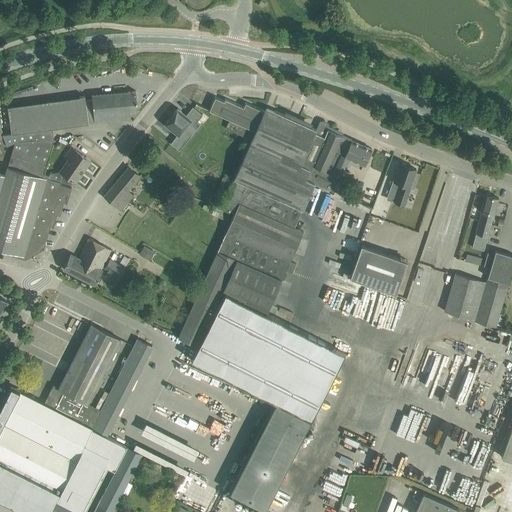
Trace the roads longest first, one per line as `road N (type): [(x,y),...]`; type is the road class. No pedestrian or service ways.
road 1 (unclassified): [(187,73),(274,84),(511,182)]
road 2 (secondary): [(511,143),(312,69),(234,50)]
road 3 (unclassified): [(187,73),(105,174),(41,280)]
road 4 (secondary): [(0,67),(104,42),(194,41)]
